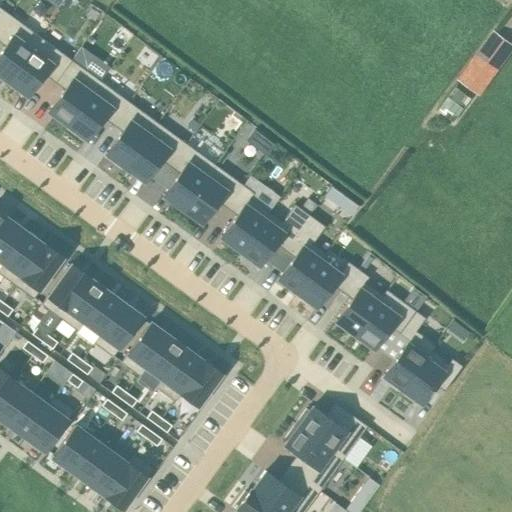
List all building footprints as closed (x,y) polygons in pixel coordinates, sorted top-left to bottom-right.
[(0,27),(10,15),(0,7),(0,27)] [(10,15),(0,27),(0,42),(4,46),(0,51),(0,77),(7,82),(40,37),(10,15)] [(511,43),(493,29),(457,79),(481,96),(511,51),(511,43)] [(40,37),(7,82),(27,96),(43,74),(54,82),(71,60),(40,37)] [(67,126),(100,81),(71,60),(54,82),(64,89),(47,112),(67,126)] [(112,124),(128,101),(100,81),(67,126),(86,140),(103,117),(112,124)] [(124,168),(157,122),(128,101),(112,124),(121,131),(105,153),(124,168)] [(169,166),(186,143),(157,122),(124,168),(144,182),(160,159),(169,166)] [(270,154),(278,139),(253,126),(245,141),(270,154)] [(181,209),(214,164),(186,143),(169,166),(179,173),(162,195),(181,209)] [(227,208),(243,185),(214,164),(181,209),(201,224),(217,201),(227,208)] [(219,237),(239,251),(268,211),(250,198),(254,193),(243,185),(227,208),(236,215),(219,237)] [(326,195),(329,198),(335,197),(338,193),(331,188),(326,195)] [(284,250),(309,215),(308,214),(316,204),(307,198),(300,208),(294,204),(281,221),(268,211),(239,251),(258,266),(275,243),(284,250)] [(0,230),(9,218),(0,211),(0,230)] [(277,279),(296,293),(321,259),(322,260),(326,254),(312,244),(324,226),(309,215),(284,250),(293,256),(277,279)] [(0,266),(0,268),(27,231),(9,218),(0,230),(0,262),(2,264),(0,266)] [(0,268),(0,274),(15,285),(45,244),(27,231),(0,268)] [(63,257),(45,244),(15,285),(33,298),(63,257)] [(341,292),(358,269),(347,261),(339,272),(322,260),(321,259),(296,293),(316,307),(332,285),(341,292)] [(41,304),(59,317),(88,276),(71,263),(41,304)] [(354,335),(383,295),(382,295),(365,282),(368,277),(358,269),(341,292),(351,298),(334,321),(354,335)] [(59,317),(77,330),(106,289),(88,276),(59,317)] [(354,335),(373,349),(389,327),(399,333),(415,311),(426,296),(413,287),(402,301),(386,289),(382,295),(383,295),(354,335)] [(93,342),(94,343),(124,302),(106,289),(77,330),(77,331),(83,323),(99,334),(93,342)] [(12,309),(2,302),(0,304),(0,311),(7,316),(12,309)] [(142,315),(124,302),(94,343),(112,356),(142,315)] [(408,340),(382,376),(401,390),(431,350),(432,350),(435,345),(415,331),(425,318),(415,311),(399,333),(408,340)] [(120,362),(138,375),(168,334),(150,321),(120,362)] [(31,334),(41,341),(47,334),(36,327),(31,334)] [(57,342),(47,334),(41,341),(52,349),(57,342)] [(155,387),(156,388),(186,347),(168,334),(138,375),(139,376),(145,368),(161,380),(155,387)] [(21,348),(31,355),(37,348),(27,341),(21,348)] [(156,388),(174,401),(204,361),(186,347),(156,388)] [(47,355),(37,348),(31,355),(42,362),(47,355)] [(445,390),(463,366),(453,358),(449,363),(432,350),(431,350),(401,390),(421,404),(436,384),(445,390)] [(66,359),(76,367),(81,360),(71,352),(66,359)] [(92,367),(81,360),(76,367),(86,374),(92,367)] [(221,374),(204,361),(174,401),(180,394),(198,406),(221,374)] [(66,380),(72,373),(63,367),(54,380),(62,386),(66,380)] [(0,397),(13,380),(0,369),(0,397)] [(82,381),(72,373),(66,380),(77,388),(82,381)] [(0,397),(0,419),(7,425),(31,393),(13,380),(0,397)] [(111,392),(121,399),(126,392),(116,385),(111,392)] [(136,400),(126,392),(121,399),(131,407),(136,400)] [(7,425),(25,438),(54,398),(53,397),(48,405),(31,393),(7,425)] [(72,411),(54,398),(25,438),(43,451),(72,411)] [(101,406),(111,413),(116,406),(106,398),(101,406)] [(295,423),(343,458),(367,426),(344,409),(335,422),(312,405),(308,410),(306,408),(295,423)] [(126,413),(116,406),(111,413),(121,420),(126,413)] [(146,417),(156,425),(161,418),(151,410),(146,417)] [(171,425),(161,418),(156,425),(166,432),(171,425)] [(319,490),(343,458),(295,423),(284,438),(287,440),(283,444),(306,461),(297,474),(319,490)] [(51,457),(69,470),(93,437),(75,424),(51,457)] [(136,431),(146,438),(151,431),(141,424),(136,431)] [(161,439),(151,431),(146,438),(156,446),(161,439)] [(69,470),(87,483),(111,451),(93,437),(69,470)] [(253,459),(267,469),(282,448),(268,438),(253,459)] [(87,483),(105,496),(134,456),(133,455),(127,463),(111,451),(87,483)] [(152,469),(134,456),(105,496),(122,509),(152,469)] [(303,511),(319,490),(297,474),(288,487),(265,470),(251,489),(282,511),(303,511)] [(282,511),(251,489),(250,488),(247,492),(244,490),(235,503),(238,505),(235,509),(239,511),(282,511)] [(348,508),(354,511),(358,511),(363,506),(354,499),(348,508)]
